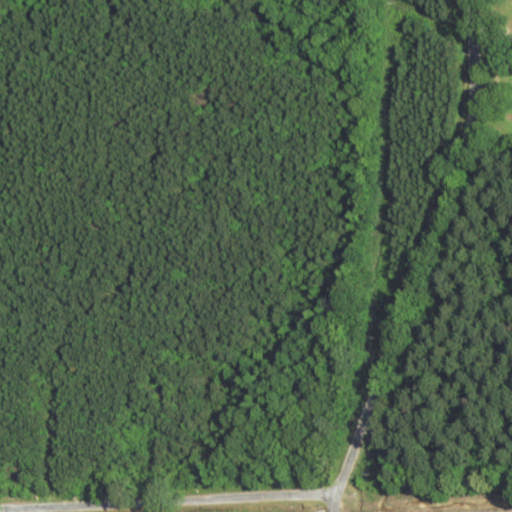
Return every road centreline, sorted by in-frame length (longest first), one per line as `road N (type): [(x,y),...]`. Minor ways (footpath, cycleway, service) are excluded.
road 1 (residential): [(330,511),(330,493),(462,149),(473,69),(463,0)]
road 2 (residential): [(330,493),(0,511)]
